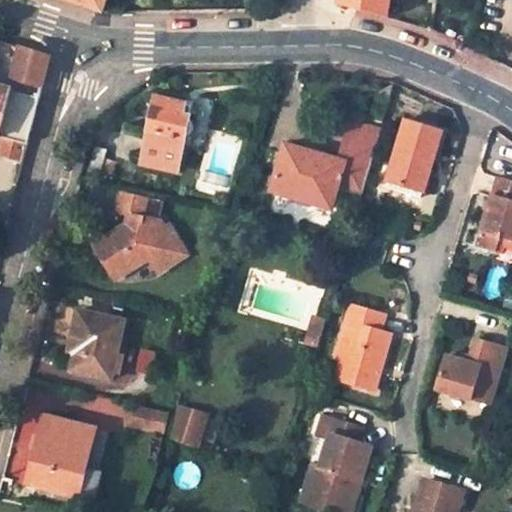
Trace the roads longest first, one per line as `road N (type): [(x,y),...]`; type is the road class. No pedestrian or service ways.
road 1 (residential): [(487,90),(399,409)]
road 2 (residential): [(112,40),(64,111),(0,332)]
road 3 (tertiary): [(294,40),(377,46),(487,90)]
road 4 (tertiary): [(112,40),(294,40)]
